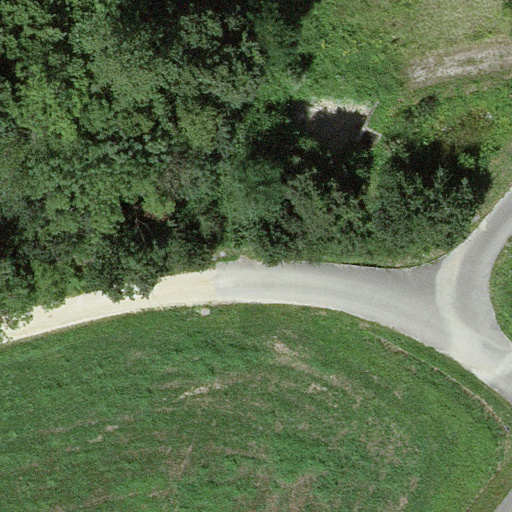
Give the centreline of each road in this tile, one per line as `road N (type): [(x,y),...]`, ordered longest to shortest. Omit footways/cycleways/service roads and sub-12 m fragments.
road 1 (track): [(0,325),(217,281),(323,286),(433,312),(511,382)]
road 2 (track): [(433,312),(511,206)]
